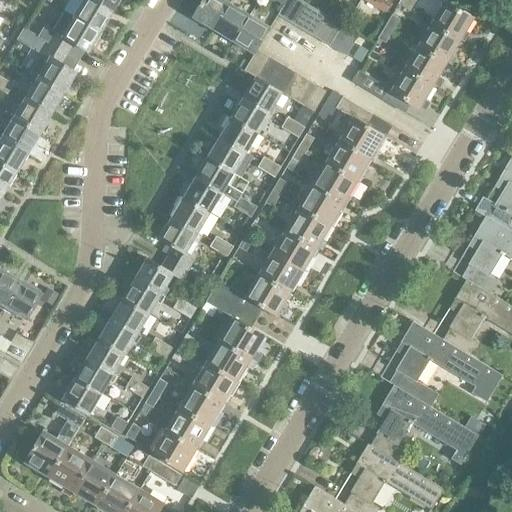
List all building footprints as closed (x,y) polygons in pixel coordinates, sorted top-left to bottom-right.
[(81,0),(73,16),(101,32),(108,20),(106,19),(111,11),(91,0),(81,0)] [(119,0),(91,0),(111,11),(113,7),(115,8),(119,0)] [(215,29),(230,3),(225,0),(204,0),(195,17),(215,29)] [(303,0),(286,0),(284,4),(278,15),(295,25),(308,3),(303,0)] [(417,0),(401,0),(399,4),(411,11),(417,0)] [(432,24),(461,41),(462,39),(465,40),(469,34),(466,32),(475,18),(446,1),(432,24)] [(235,41),(250,15),(230,3),(215,29),(235,41)] [(312,35),(325,13),(308,3),(295,25),(312,35)] [(325,13),(312,35),(329,45),(343,24),(325,13)] [(386,25),(394,30),(401,18),(393,13),(386,25)] [(250,15),(235,41),(255,53),(258,49),(271,27),(250,15)] [(44,25),(37,38),(41,40),(42,38),(46,41),(67,54),(74,44),(86,52),(91,44),(93,45),(101,32),(73,16),(61,36),(44,25)] [(360,34),(343,24),(329,45),(347,56),(360,34)] [(419,45),(448,62),(461,41),(432,24),(419,45)] [(394,30),(386,25),(378,38),(386,43),(394,30)] [(47,58),(36,77),(62,93),(74,72),(61,65),(67,54),(46,41),(42,38),(41,40),(37,38),(31,47),(47,58)] [(448,62),(419,45),(406,67),(435,85),(434,85),(437,87),(442,80),(439,78),(448,62)] [(255,76),(268,55),(258,49),(255,53),(245,70),(255,76)] [(257,77),(266,83),(278,61),(268,55),(255,76),(257,77)] [(266,83),(275,88),(288,67),(278,61),(266,83)] [(288,67),(275,88),(283,93),(285,94),(298,73),(288,67)] [(352,81),(405,112),(411,102),(421,108),(434,85),(435,85),(406,67),(393,89),(359,69),(352,81)] [(298,73),(285,94),(295,100),(308,79),(298,73)] [(36,77),(24,97),(50,113),(54,105),(56,107),(63,95),(61,94),(62,93),(36,77)] [(266,83),(257,77),(245,98),(274,115),(279,108),(275,106),(283,93),(275,88),(266,83)] [(0,90),(6,94),(12,83),(3,78),(0,82),(2,84),(0,86),(0,90)] [(304,106),(317,84),(308,79),(295,100),(304,106)] [(315,112),(327,91),(317,84),(304,106),(315,112)] [(333,90),(326,101),(354,118),(341,140),(372,159),(392,124),(333,90)] [(12,117),(38,133),(50,113),(24,97),(12,117)] [(233,118),(259,133),(266,120),(270,122),(274,115),(245,98),(233,118)] [(293,127),(297,121),(288,116),(282,127),(292,133),(295,128),(293,127)] [(0,137),(26,152),(38,133),(12,117),(0,137)] [(221,138),(250,155),(255,147),(251,145),(259,133),(233,118),(221,138)] [(295,128),(292,133),(300,138),(306,127),(297,121),(293,127),(295,128)] [(299,146),(308,150),(315,137),(307,133),(299,146)] [(26,152),(0,137),(0,136),(0,162),(15,171),(26,152)] [(209,158),(235,173),(243,160),(246,162),(250,155),(221,138),(209,158)] [(372,159),(341,140),(327,162),(358,181),(372,159)] [(308,150),(299,146),(293,157),(301,162),(308,150)] [(258,167),(268,173),(271,167),(269,166),(273,161),(265,156),(258,167)] [(495,206),(489,217),(489,218),(511,231),(511,157),(495,186),(503,191),(495,205),(496,205),(495,206)] [(201,171),(197,177),(226,195),(231,187),(228,185),(235,173),(209,158),(208,160),(206,158),(199,170),(201,171)] [(268,173),(276,177),(282,167),(273,161),(269,166),(271,167),(268,173)] [(0,190),(2,192),(15,171),(0,162),(0,190)] [(358,181),(327,162),(314,184),(345,203),(358,181)] [(185,198),(211,213),(219,200),(222,202),(226,195),(197,177),(185,198)] [(273,190),(281,195),(289,182),(280,177),(273,190)] [(345,203),(314,184),(301,207),(332,225),(345,203)] [(281,195),(273,190),(266,202),(274,207),(281,195)] [(246,206),(249,201),(241,196),(234,206),(244,212),(247,207),(246,206)] [(174,217),(202,235),(207,227),(204,225),(211,213),(185,198),(174,217)] [(252,217),(255,212),(258,206),(249,201),(246,206),(247,207),(244,212),(252,217)] [(332,225),(301,207),(287,229),(318,248),(332,225)] [(477,250),(470,262),(469,264),(470,264),(462,277),(467,280),(490,294),(491,292),(498,280),(491,275),(503,255),(504,256),(505,254),(511,258),(511,231),(489,218),(489,217),(487,215),(469,245),(477,250)] [(175,246),(169,256),(190,268),(196,257),(188,252),(195,240),(198,242),(202,235),(174,217),(170,223),(168,222),(160,235),(162,236),(161,237),(175,246)] [(246,234),(255,239),(262,227),(253,222),(246,234)] [(318,248),(287,229),(274,251),(305,269),(318,248)] [(255,239),(246,234),(239,247),(247,251),(255,239)] [(217,235),(213,242),(211,246),(219,251),(226,241),(217,235)] [(234,246),(226,241),(219,251),(228,257),(234,246)] [(261,273),(292,292),(305,269),(274,251),(261,273)] [(136,278),(162,294),(174,274),(183,280),(190,268),(169,256),(163,266),(149,258),(136,278)] [(0,269),(0,304),(4,307),(19,281),(0,269)] [(264,306),(279,314),(283,315),(286,313),(288,309),(290,305),(289,301),(288,300),(292,292),(261,273),(247,296),(220,279),(213,290),(258,319),(264,306)] [(162,294),(136,278),(124,298),(150,314),(162,294)] [(450,327),(450,328),(443,339),(442,340),(470,357),(471,356),(479,343),(471,338),(484,318),(486,319),(486,318),(511,333),(511,305),(491,292),(490,294),(467,280),(450,308),(458,313),(450,327)] [(19,281),(4,307),(24,319),(39,293),(19,281)] [(251,359),(251,358),(265,336),(252,327),(258,319),(213,291),(206,302),(234,317),(220,341),(251,359)] [(185,307),(188,302),(180,297),(173,308),(183,314),(186,308),(185,307)] [(112,318),(138,334),(150,314),(124,298),(112,318)] [(191,318),(198,307),(188,302),(185,307),(186,308),(183,314),(191,318)] [(100,338),(126,354),(138,334),(112,318),(100,338)] [(405,356),(396,370),(402,373),(395,385),(422,402),(423,401),(430,388),(418,381),(430,360),(432,361),(433,360),(477,388),(489,366),(471,356),(470,357),(442,340),(443,339),(414,321),(397,351),(405,356)] [(179,346),(187,351),(195,338),(187,333),(179,346)] [(0,350),(4,353),(10,342),(0,335),(0,350)] [(149,347),(159,353),(163,348),(161,347),(164,341),(156,337),(149,347)] [(88,358),(114,373),(126,354),(100,338),(88,358)] [(167,358),(173,347),(164,341),(161,347),(163,348),(159,353),(167,358)] [(207,363),(238,381),(247,366),(251,369),(256,361),(251,358),(251,359),(220,341),(207,363)] [(187,351),(179,346),(172,358),(180,363),(187,351)] [(114,373),(88,358),(76,379),(102,394),(114,373)] [(194,385),(225,403),(238,381),(207,363),(194,385)] [(136,387),(140,381),(132,376),(126,387),(136,393),(139,388),(136,387)] [(153,391),(160,395),(168,383),(160,378),(153,391)] [(90,414),(102,394),(76,379),(64,399),(90,414)] [(139,388),(136,393),(143,398),(150,387),(140,381),(136,387),(139,388)] [(385,418),(372,443),(371,444),(370,446),(398,463),(399,461),(406,448),(398,444),(411,423),(413,424),(457,449),(455,453),(464,459),(479,435),(423,401),(422,402),(395,385),(394,384),(377,414),(385,418)] [(180,407),(211,425),(225,403),(194,385),(180,407)] [(160,395),(153,391),(145,402),(153,407),(160,395)] [(168,428),(198,447),(211,425),(180,407),(168,428)] [(118,416),(111,427),(122,433),(129,422),(118,416)] [(126,435),(134,440),(141,427),(133,422),(126,435)] [(103,442),(110,431),(102,426),(95,437),(103,442)] [(154,451),(184,470),(198,447),(168,428),(154,451)] [(51,477),(70,445),(45,431),(27,462),(51,477)] [(110,431),(103,442),(112,447),(119,436),(110,431)] [(352,492),(346,501),(345,503),(344,505),(355,511),(377,511),(380,507),(373,503),(385,482),(431,509),(444,489),(399,461),(398,463),(370,446),(371,444),(368,443),(351,473),(359,477),(351,492),(352,492)] [(75,491),(93,460),(70,445),(51,477),(66,485),(64,488),(73,494),(75,491)] [(152,471),(158,460),(149,454),(143,466),(152,471)] [(93,460),(75,491),(99,506),(118,474),(93,460)] [(158,460),(152,471),(176,485),(182,474),(158,460)] [(118,474),(99,506),(110,511),(127,511),(141,488),(118,474)] [(177,487),(193,495),(198,483),(183,475),(177,487)] [(355,511),(344,505),(345,503),(315,485),(299,511),(355,511)] [(141,488),(127,511),(159,511),(165,503),(141,488)]
